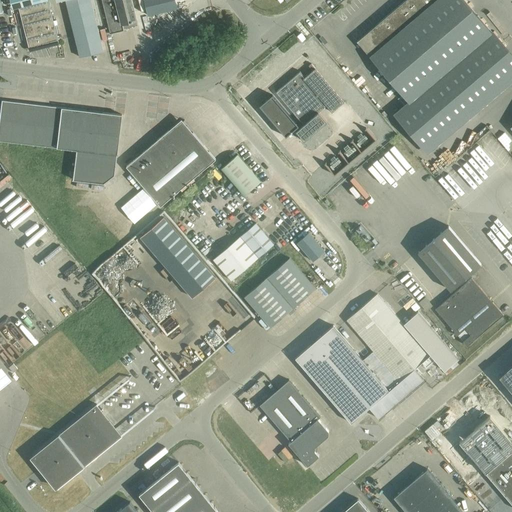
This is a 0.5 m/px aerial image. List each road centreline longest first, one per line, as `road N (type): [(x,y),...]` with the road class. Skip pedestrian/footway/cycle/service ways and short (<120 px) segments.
road 1 (unclassified): [(190,418),(353,275),(349,249),(284,174)]
road 2 (unclassified): [(310,511),(511,340)]
road 3 (unclassified): [(0,64),(208,87)]
road 4 (unclassified): [(190,418),(80,511)]
road 5 (unclassified): [(190,418),(266,511)]
